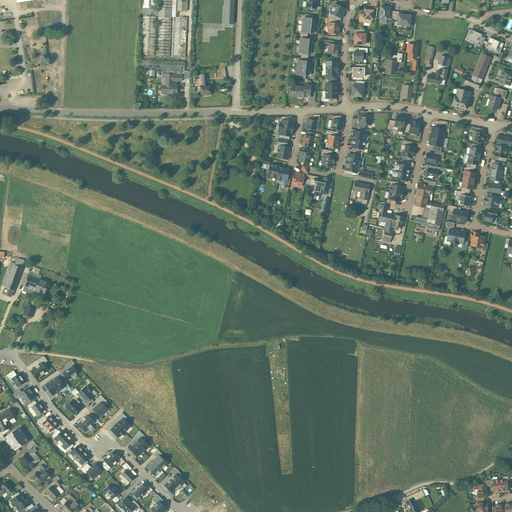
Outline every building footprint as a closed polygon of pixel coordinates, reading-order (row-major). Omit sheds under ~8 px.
[(143,0),(141,55),(154,56),(156,17),(158,17),(156,56),(169,57),(171,17),(172,0),(143,0)] [(187,0),(176,0),(176,11),(187,11),(187,0)] [(308,0),(308,2),(307,2),(306,8),(316,9),(316,0),(308,0)] [(345,9),(334,4),(330,13),(332,14),(341,18),(345,9)] [(389,7),(380,6),(379,19),(388,20),(388,18),(389,9),(389,7)] [(233,16),(229,16),(229,8),(226,8),(225,23),(233,24),(233,16)] [(373,11),(364,10),(363,18),(359,18),(359,22),(371,23),(371,19),(372,20),(372,17),(373,11)] [(398,14),(397,19),(397,25),(400,25),(400,27),(405,28),(406,26),(409,26),(410,16),(398,14)] [(176,17),(173,17),(171,57),(185,57),(187,18),(176,17)] [(305,18),(303,18),(302,25),(313,26),(314,19),(305,18)] [(336,24),(328,23),(328,27),(329,28),(328,33),(329,34),(332,34),(333,34),(338,34),(338,28),(339,28),(340,24),(336,24)] [(313,26),(302,25),(301,32),(307,33),(312,34),(313,26)] [(483,35),(471,30),(466,40),(478,45),(482,37),(483,35)] [(359,34),(356,34),(354,34),(354,44),(365,45),(365,42),(366,42),(366,37),(365,37),(365,34),(364,34),(361,34),(359,34)] [(500,53),(504,44),(490,38),(486,47),(500,53)] [(307,39),(300,39),(299,46),(311,47),(312,40),(307,39)] [(333,45),(329,44),(329,45),(328,53),(337,55),(338,45),(333,45)] [(417,46),(407,45),(407,52),(408,52),(408,58),(415,59),(417,46)] [(311,47),(299,46),(299,53),(301,53),(308,54),(310,54),(311,47)] [(434,48),(427,46),(426,51),(427,52),(426,58),(425,58),(424,63),(426,64),(430,65),(432,58),(434,48)] [(362,52),(353,52),(353,60),(362,61),(362,52)] [(392,61),(387,60),(385,73),(395,74),(396,66),(397,62),(401,63),(402,54),(398,53),(397,56),(393,56),(392,61)] [(482,54),(472,79),(481,83),(491,57),(482,54)] [(451,59),(441,55),(438,64),(443,66),(448,67),(451,59)] [(185,61),(140,59),(140,69),(184,71),(185,61)] [(300,61),(298,61),(297,68),(308,69),(309,62),(307,62),(300,61)] [(224,67),(217,68),(218,77),(226,76),(224,67)] [(308,69),(297,68),(296,75),(298,75),(305,76),(307,76),(308,69)] [(356,68),(352,68),(352,78),(362,78),(363,77),(364,77),(364,76),(364,68),(356,68)] [(511,78),(511,73),(503,70),(499,82),(505,84),(510,85),(510,83),(511,78)] [(436,76),(428,75),(427,82),(439,85),(440,84),(444,85),(445,81),(441,80),(442,72),(437,71),(436,76)] [(173,74),(162,74),(162,79),(166,79),(166,85),(162,85),(161,93),(169,93),(169,95),(176,96),(176,94),(177,94),(177,86),(171,85),(172,81),(181,81),(182,75),(173,75),(173,74)] [(472,79),(467,77),(464,83),(478,89),(481,83),(472,79)] [(207,85),(206,80),(203,81),(203,85),(201,86),(201,95),(211,94),(210,85),(207,85)] [(304,88),(291,86),(290,95),(303,97),(304,95),(304,88)] [(356,86),(352,86),(352,96),(362,96),(362,88),(362,86),(356,86)] [(412,87),(403,86),(402,98),(411,99),(411,93),(412,92),(411,92),(412,87)] [(507,91),(497,88),(494,96),(491,95),(488,107),(498,110),(501,98),(505,99),(507,91)] [(470,92),(458,89),(456,97),(455,97),(453,105),(467,109),(469,101),(470,92)] [(365,117),(359,117),(359,125),(371,125),(370,116),(364,116),(365,117)] [(405,119),(396,117),(395,121),(394,127),(394,129),(398,130),(397,135),(402,136),(403,127),(405,119)] [(310,120),(307,119),(305,128),(315,130),(316,122),(317,121),(310,120)] [(333,119),(332,119),(331,128),(340,130),(342,121),(340,121),(333,119)] [(293,122),(282,120),(281,123),(280,123),(278,131),(280,132),(279,135),(281,135),(289,136),(291,137),(291,134),(292,134),(293,125),(293,122)] [(419,123),(411,121),(410,125),(409,132),(417,134),(419,123)] [(439,128),(433,127),(432,136),(444,138),(446,130),(439,128)] [(357,132),(353,131),(352,136),(353,136),(352,139),(363,141),(365,134),(365,133),(357,132)] [(480,132),(475,131),(475,132),(474,133),(473,134),(473,136),(474,138),(474,141),(483,143),(485,134),(480,132)] [(314,137),(304,135),(302,145),(312,147),(314,137)] [(337,137),(329,135),(327,146),(336,148),(337,145),(338,145),(338,142),(337,142),(338,137),(337,137)] [(444,138),(432,136),(430,144),(433,145),(442,147),(444,138)] [(511,141),(511,138),(499,136),(497,143),(499,143),(499,146),(503,147),(504,144),(511,146),(511,141)] [(280,138),(279,138),(277,146),(279,146),(286,147),(288,140),(280,138)] [(352,139),(353,140),(352,144),(353,144),(352,147),(363,150),(365,142),(363,141),(352,139)] [(411,147),(404,145),(404,146),(403,145),(402,149),(403,150),(402,156),(412,158),(412,155),(413,155),(414,150),(413,150),(414,147),(411,147)] [(286,147),(279,146),(278,154),(277,158),(287,159),(289,152),(288,151),(289,148),(286,147)] [(499,146),(497,146),(496,149),(496,151),(495,151),(496,151),(495,155),(499,156),(504,157),(505,157),(505,153),(506,154),(507,148),(503,147),(499,146)] [(473,148),(471,147),(470,155),(480,158),(482,149),(480,149),(473,148)] [(303,153),(301,152),(300,158),(299,158),(299,160),(299,161),(299,162),(309,163),(310,155),(310,154),(303,153)] [(435,155),(428,153),(426,162),(437,164),(438,158),(439,156),(435,155)] [(352,155),(348,154),(346,162),(359,164),(360,157),(352,155)] [(331,156),(324,155),(322,165),(332,167),(332,163),(332,160),(333,160),(334,157),(331,156)] [(480,158),(470,155),(469,155),(468,163),(469,163),(476,165),(478,165),(480,158)] [(359,164),(346,162),(345,170),(357,172),(357,170),(359,170),(360,166),(358,166),(359,164)] [(410,166),(397,163),(396,171),(409,174),(409,172),(410,166)] [(495,165),(493,164),(490,179),(498,181),(502,181),(504,166),(500,166),(495,165)] [(279,166),(270,165),(269,173),(268,173),(267,177),(271,178),(271,177),(277,178),(279,167),(279,166)] [(279,167),(277,178),(277,179),(285,180),(287,181),(287,179),(289,169),(279,167)] [(428,168),(427,168),(426,170),(424,172),(423,176),(427,177),(428,177),(430,175),(433,176),(437,177),(438,170),(436,170),(428,168)] [(409,174),(396,171),(394,178),(407,181),(408,175),(409,175),(409,174)] [(474,173),(465,171),(463,179),(475,182),(476,174),(474,173)] [(301,174),(297,173),(297,174),(294,174),(292,184),(295,184),(295,186),(301,187),(301,183),(303,183),(304,175),(304,174),(301,174)] [(318,177),(307,175),(305,184),(311,185),(312,180),(319,181),(319,179),(317,179),(318,177)] [(475,182),(463,179),(462,187),(471,189),(473,189),(475,182)] [(319,181),(312,180),(311,185),(310,190),(314,191),(314,194),(319,195),(320,192),(324,193),(326,182),(321,181),(321,182),(319,181)] [(436,182),(427,180),(426,185),(432,186),(434,186),(433,189),(435,189),(436,182)] [(494,186),(489,185),(487,191),(500,193),(502,185),(497,184),(498,181),(495,180),(495,184),(494,184),(494,186)] [(370,185),(354,182),(353,190),(357,191),(361,192),(368,193),(370,185)] [(426,185),(420,184),(418,193),(429,196),(430,195),(432,196),(433,189),(434,186),(432,186),(426,185)] [(392,185),(391,185),(389,192),(402,195),(403,191),(402,191),(403,187),(401,187),(392,185)] [(449,190),(439,188),(438,194),(445,195),(443,205),(445,206),(449,190)] [(368,193),(361,192),(359,203),(366,204),(368,193)] [(402,195),(389,192),(388,199),(396,201),(400,202),(401,198),(402,198),(402,195)] [(429,196),(418,193),(416,205),(425,207),(426,202),(428,202),(429,196)] [(465,196),(461,195),(460,196),(459,201),(460,201),(459,204),(469,207),(471,197),(465,196)] [(488,197),(486,197),(484,205),(498,207),(499,200),(497,199),(488,197)] [(428,202),(426,202),(425,207),(422,218),(416,217),(415,223),(428,225),(427,228),(439,230),(445,206),(443,205),(428,202)] [(456,210),(454,210),(454,212),(452,219),(466,222),(468,212),(456,210)] [(489,212),(483,211),(482,217),(485,217),(484,221),(492,223),(494,217),(497,217),(497,214),(489,212)] [(393,215),(379,212),(378,220),(386,222),(385,228),(390,229),(391,226),(393,215)] [(404,217),(393,215),(391,226),(394,226),(396,227),(401,228),(404,217)] [(390,229),(385,228),(382,241),(390,242),(392,234),(394,226),(391,226),(390,229)] [(466,232),(450,229),(448,240),(451,241),(451,243),(459,244),(459,243),(463,243),(463,244),(464,241),(466,232)] [(478,236),(477,238),(473,237),(472,241),(472,243),(474,244),(483,246),(484,243),(485,237),(478,236)] [(24,262),(16,259),(14,265),(22,268),(24,262)] [(11,274),(6,288),(13,290),(22,268),(14,265),(11,274)] [(11,274),(7,272),(2,286),(6,288),(11,274)] [(31,276),(30,275),(23,291),(31,294),(33,290),(43,294),(48,282),(31,276)] [(13,290),(6,288),(4,293),(11,296),(13,290)] [(34,309),(28,307),(25,314),(31,317),(34,309)] [(37,360),(40,364),(41,363),(43,365),(48,361),(44,357),(42,356),(37,360)] [(72,361),(64,366),(67,369),(74,363),(72,361)] [(33,369),(38,377),(41,375),(44,373),(44,372),(47,370),(43,365),(41,363),(40,364),(39,365),(38,364),(35,366),(36,367),(33,369)] [(66,377),(68,380),(72,377),(72,378),(77,375),(76,374),(78,373),(73,366),(63,373),(66,377)] [(11,379),(17,375),(14,370),(6,376),(9,380),(11,379)] [(25,382),(19,373),(17,375),(11,379),(17,388),(25,382)] [(64,387),(65,387),(61,381),(58,377),(52,381),(59,391),(64,387)] [(64,379),(61,381),(65,387),(64,387),(66,389),(69,387),(64,379)] [(53,395),(59,391),(52,381),(46,385),(49,390),(53,395)] [(87,390),(85,387),(79,393),(77,394),(79,397),(80,398),(81,397),(86,402),(93,396),(90,393),(91,392),(88,389),(87,390)] [(35,397),(29,388),(22,392),(19,394),(21,396),(25,403),(35,397)] [(77,399),(79,397),(77,394),(79,393),(75,388),(71,392),(74,396),(77,399)] [(19,394),(22,392),(20,390),(13,395),(16,400),(21,396),(19,394)] [(53,395),(49,390),(45,392),(50,400),(54,397),(53,395)] [(95,401),(98,405),(101,402),(104,406),(108,403),(101,395),(95,401)] [(77,399),(74,396),(71,399),(73,400),(77,405),(80,402),(77,399)] [(77,405),(73,400),(66,406),(74,414),(80,408),(77,405)] [(44,410),(38,402),(36,403),(31,407),(37,415),(44,410)] [(104,406),(101,402),(98,405),(93,410),(100,417),(107,409),(104,406)] [(42,424),(47,419),(44,415),(37,421),(41,425),(42,424)] [(78,424),(85,431),(88,428),(89,430),(92,427),(91,425),(94,422),(95,422),(90,417),(88,415),(78,424)] [(92,415),(90,417),(95,422),(94,422),(96,424),(99,421),(92,415)] [(2,416),(0,416),(0,432),(1,431),(1,432),(8,428),(2,416)] [(47,419),(42,424),(50,432),(57,425),(50,417),(49,417),(47,419)] [(124,432),(130,427),(124,420),(122,419),(121,420),(116,424),(124,432)] [(118,438),(124,432),(116,424),(111,430),(118,438)] [(18,433),(16,430),(6,437),(7,440),(6,440),(12,448),(13,447),(15,450),(25,443),(23,440),(26,438),(21,431),(18,433)] [(54,439),(55,438),(54,438),(61,432),(58,430),(52,436),(54,439)] [(55,438),(60,444),(68,436),(63,430),(61,432),(54,438),(55,438)] [(141,438),(142,439),(145,437),(140,431),(135,436),(138,440),(141,438)] [(73,441),(68,436),(60,444),(65,449),(71,443),(73,441)] [(143,451),(148,446),(142,439),(141,438),(138,440),(135,443),(143,451)] [(33,441),(26,447),(29,451),(33,447),(36,445),(33,441)] [(65,449),(64,449),(67,452),(73,446),(71,443),(65,449)] [(137,457),(143,451),(135,443),(129,449),(131,450),(137,456),(137,457)] [(70,453),(76,459),(84,451),(79,445),(70,453)] [(40,460),(40,459),(38,460),(33,454),(36,451),(33,447),(29,451),(30,452),(27,454),(32,460),(32,461),(34,464),(39,460),(40,460)] [(153,454),(156,458),(159,456),(160,456),(162,454),(157,449),(153,454)] [(137,456),(131,450),(128,453),(134,459),(137,456)] [(89,456),(84,451),(76,459),(81,464),(86,460),(89,456)] [(112,452),(103,460),(105,461),(111,468),(114,465),(117,463),(116,462),(119,460),(119,459),(114,455),(112,452)] [(26,453),(19,458),(22,462),(21,463),(24,466),(25,466),(32,461),(32,460),(27,454),(26,453)] [(116,453),(114,455),(119,459),(119,460),(120,461),(123,459),(116,453)] [(161,470),(167,464),(160,456),(159,456),(156,458),(153,461),(161,470)] [(111,468),(105,461),(101,465),(107,471),(111,468)] [(155,476),(161,470),(153,461),(147,467),(151,471),(155,476)] [(121,466),(125,470),(126,469),(129,471),(132,469),(126,462),(121,466)] [(86,472),(91,467),(87,463),(83,467),(80,469),(85,474),(87,472),(86,472)] [(99,473),(102,470),(95,464),(91,467),(86,472),(87,472),(93,479),(96,476),(96,477),(99,474),(99,473)] [(171,472),(174,476),(176,474),(179,477),(181,474),(175,468),(171,472)] [(127,485),(135,477),(129,471),(126,469),(125,470),(119,477),(124,482),(124,483),(127,485)] [(41,475),(37,471),(31,477),(38,484),(43,480),(44,479),(41,475)] [(50,477),(45,471),(41,475),(44,479),(43,480),(44,481),(45,481),(50,477)] [(155,476),(151,471),(148,474),(154,480),(157,477),(155,476)] [(181,486),(181,485),(184,482),(179,477),(176,474),(174,476),(170,480),(179,488),(181,486)] [(106,485),(108,487),(111,484),(112,485),(115,482),(111,477),(105,483),(107,485),(106,485)] [(172,494),(176,490),(179,488),(170,480),(164,486),(168,489),(172,494)] [(13,489),(6,482),(3,486),(1,487),(5,492),(8,494),(13,489)] [(112,485),(111,484),(108,487),(104,490),(112,498),(119,492),(112,485)] [(144,486),(142,484),(133,493),(139,499),(146,492),(148,490),(144,486)] [(148,490),(146,492),(148,495),(153,490),(147,484),(144,486),(148,490)] [(484,484),(476,485),(476,489),(478,489),(478,492),(477,492),(477,495),(475,495),(475,500),(484,499),(484,494),(487,493),(487,487),(484,487),(484,484)] [(59,493),(51,486),(46,492),(53,499),(59,493)] [(172,494),(168,489),(165,491),(171,497),(174,495),(172,494)] [(414,494),(405,498),(407,501),(414,498),(416,501),(425,496),(424,493),(423,492),(422,490),(415,493),(414,494)] [(12,499),(10,500),(12,503),(14,506),(16,506),(18,509),(19,511),(24,508),(30,504),(26,498),(24,499),(21,494),(20,494),(12,499)] [(151,499),(156,504),(159,502),(160,503),(163,500),(157,494),(151,499)] [(130,511),(133,509),(136,507),(131,502),(126,497),(118,505),(123,511),(130,511)] [(407,501),(405,502),(410,511),(416,511),(420,510),(416,501),(414,498),(407,501)] [(136,507),(133,509),(135,511),(139,507),(133,500),(131,502),(136,507)] [(71,505),(67,501),(61,507),(66,511),(70,511),(74,508),(71,505)] [(160,503),(159,502),(156,504),(151,509),(153,511),(163,511),(166,509),(160,503)] [(31,503),(30,504),(24,508),(26,511),(34,507),(31,503)]
